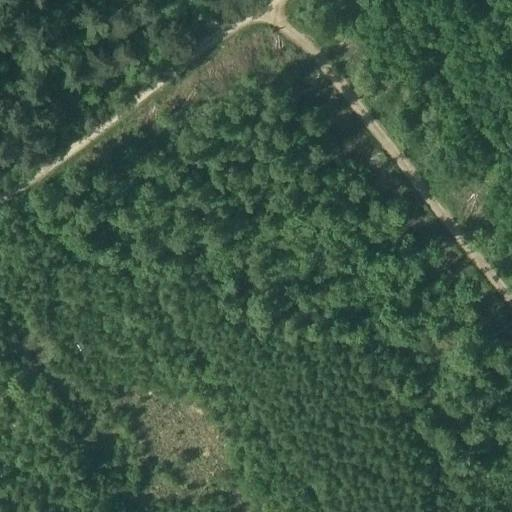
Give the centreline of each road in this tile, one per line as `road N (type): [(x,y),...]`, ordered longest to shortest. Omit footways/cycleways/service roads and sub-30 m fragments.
road 1 (track): [(511,320),(268,0)]
road 2 (track): [(220,33),(0,200)]
